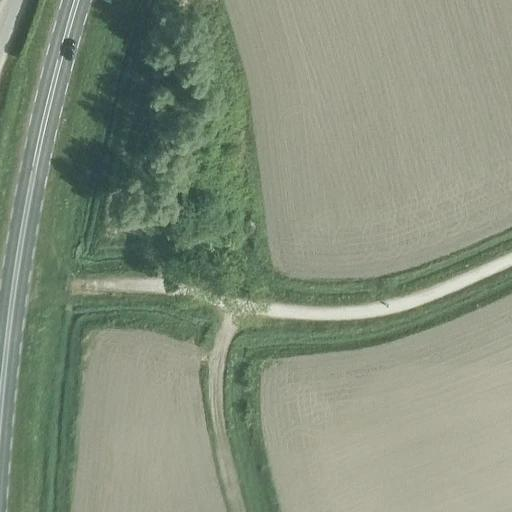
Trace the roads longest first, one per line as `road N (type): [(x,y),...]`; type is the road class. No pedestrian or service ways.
road 1 (residential): [(94,285),(161,286),(301,314),(350,313),(425,298),(511,259)]
road 2 (primary): [(0,409),(21,230),(75,0)]
